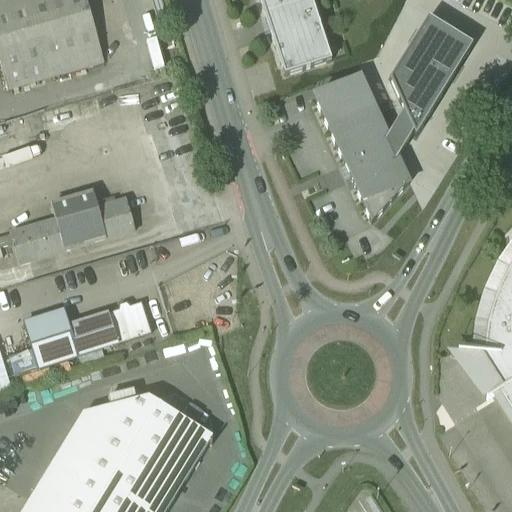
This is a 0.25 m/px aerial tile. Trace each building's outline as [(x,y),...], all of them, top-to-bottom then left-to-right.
[(84,0),(0,0),(0,67),(7,94),(104,66),(84,0)] [(331,65),(310,0),(258,0),(284,80),(331,65)] [(413,136),(415,141),(472,49),(428,21),(389,83),(403,114),(387,141),(396,162),(413,136)] [(360,81),(314,102),(346,171),(371,227),(408,187),(396,162),(387,141),(360,81)] [(126,204),(10,238),(18,268),(135,234),(126,204)] [(511,269),(509,274),(496,300),(488,328),(484,356),(458,355),(458,357),(474,357),(497,395),(486,401),(487,403),(497,396),(498,397),(500,396),(511,416),(511,269)] [(118,314),(107,317),(117,348),(151,337),(141,307),(130,311),(126,307),(119,309),(118,314)] [(63,316),(25,328),(33,353),(8,361),(14,380),(77,361),(68,330),(63,316)] [(107,317),(68,330),(77,361),(117,348),(107,317)] [(167,511),(212,441),(150,402),(83,418),(25,511),(167,511)]
